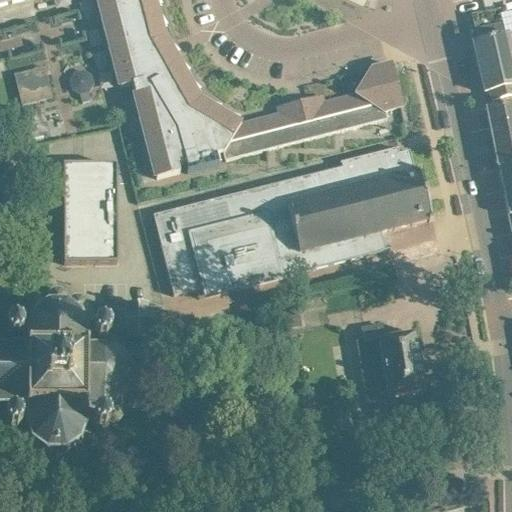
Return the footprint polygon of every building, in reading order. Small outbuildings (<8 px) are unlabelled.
[(0,0),(0,9),(35,0),(97,0),(99,7),(97,8),(102,18),(105,28),(102,29),(107,39),(110,49),(107,50),(113,59),(116,70),(113,71),(118,80),(120,90),(132,87),(134,95),(135,99),(133,99),(138,109),(141,120),(138,120),(143,130),(146,141),(143,141),(149,151),(151,161),(149,162),(154,172),(156,181),(178,175),(176,167),(223,155),(241,127),(199,102),(163,38),(150,0),(0,0)] [(20,41),(53,33),(64,82),(77,79),(63,15),(88,10),(86,1),(49,10),(51,21),(28,27),(26,18),(15,20),(20,41)] [(478,44),(473,45),(478,70),(484,95),(489,93),(491,102),(511,98),(511,97),(511,7),(499,10),(502,24),(477,30),(479,41),(478,42),(477,42),(478,44)] [(280,117),(241,127),(223,155),(225,163),(387,122),(384,113),(401,109),(390,66),(372,71),(356,97),(323,106),(321,100),(278,111),(280,117)] [(88,95),(79,97),(81,105),(90,103),(88,95)] [(511,166),(511,106),(487,112),(498,169),(511,166)] [(153,218),(173,298),(213,288),(215,296),(384,253),(383,251),(388,249),(385,239),(380,240),(379,235),(393,232),(393,233),(396,232),(396,231),(411,227),(411,228),(414,227),(414,226),(428,222),(428,224),(433,223),(431,218),(420,176),(421,176),(420,171),(415,172),(416,173),(414,174),(409,153),(397,156),(396,152),(399,151),(398,150),(340,164),(340,166),(342,165),(343,169),(153,218)] [(116,168),(82,168),(76,168),(76,173),(67,173),(68,241),(63,241),(63,267),(65,267),(117,266),(116,168)] [(508,218),(511,217),(511,170),(499,173),(508,218)] [(148,342),(148,341),(161,341),(161,313),(148,313),(148,307),(126,307),(126,313),(114,313),(113,340),(112,340),(112,341),(108,336),(109,336),(108,335),(105,331),(105,330),(106,329),(106,327),(104,324),(99,324),(99,325),(98,322),(98,321),(97,320),(93,318),(93,315),(94,315),(90,309),(89,309),(86,308),(85,304),(85,302),(81,300),(79,299),(74,299),(73,300),(70,303),(66,301),(64,297),(65,297),(64,296),(60,293),(59,292),(54,292),(53,293),(49,296),(48,297),(47,301),(43,302),(40,300),(40,299),(38,299),(33,299),(32,299),(28,302),(27,303),(28,304),(27,308),(24,309),(23,308),(19,313),(19,314),(19,318),(16,320),(15,320),(15,321),(14,324),(14,322),(9,322),(9,323),(8,324),(7,324),(7,325),(7,328),(8,328),(9,330),(6,333),(5,333),(5,334),(5,340),(5,341),(6,341),(8,343),(0,343),(0,422),(7,423),(5,424),(4,424),(4,425),(4,431),(4,432),(5,432),(8,435),(7,437),(6,437),(6,440),(6,441),(8,443),(13,443),(13,441),(14,444),(14,445),(15,445),(18,448),(18,451),(18,452),(22,457),(22,456),(25,458),(27,462),(26,462),(27,463),(31,466),(32,466),(37,466),(38,466),(38,465),(42,463),(46,464),(47,468),(47,469),(47,470),(51,473),(53,473),(58,473),(59,473),(63,470),(64,469),(63,469),(64,464),(69,463),(73,467),(78,467),(79,466),(83,464),(84,462),(85,458),(88,457),(92,452),(92,451),(92,448),(96,446),(97,445),(96,445),(98,441),(98,442),(103,442),(105,440),(105,436),(104,435),(108,432),(108,430),(108,425),(111,426),(113,426),(117,425),(118,424),(121,420),(122,419),(121,419),(121,414),(125,412),(129,413),(129,414),(130,414),(135,413),(136,412),(139,408),(139,406),(139,402),(139,400),(138,400),(136,397),(137,393),(141,391),(142,392),(143,391),(146,387),(146,386),(146,381),(146,380),(143,376),(142,375),(141,375),(137,374),(136,370),(139,366),(139,367),(140,365),(140,360),(139,359),(136,355),(135,354),(131,353),(129,353),(128,354),(128,342),(148,342)] [(253,309),(238,312),(241,323),(255,320),(253,309)] [(296,310),(282,312),(286,332),(299,330),(296,310)] [(364,342),(356,343),(366,405),(374,404),(376,415),(396,412),(393,399),(425,394),(415,335),(384,340),(382,327),(362,330),(364,342)] [(169,349),(166,369),(196,373),(199,354),(169,349)]
